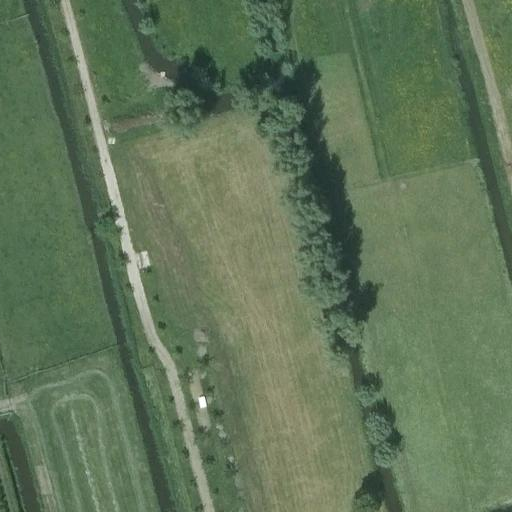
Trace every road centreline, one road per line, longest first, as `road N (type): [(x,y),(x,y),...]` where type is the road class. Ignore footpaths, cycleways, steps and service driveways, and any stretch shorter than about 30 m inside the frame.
road 1 (track): [(511,187),(464,0)]
road 2 (track): [(47,511),(19,407),(0,411)]
